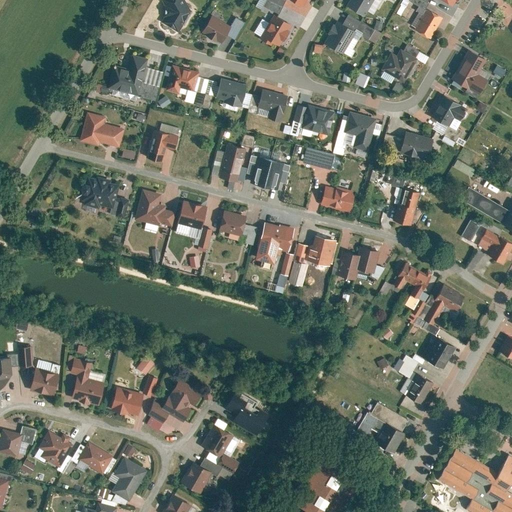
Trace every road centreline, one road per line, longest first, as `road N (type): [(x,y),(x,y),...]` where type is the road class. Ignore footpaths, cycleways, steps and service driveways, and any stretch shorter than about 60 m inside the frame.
road 1 (residential): [(504,300),(389,236),(36,141)]
road 2 (residential): [(477,0),(421,93),(406,103),(281,77)]
road 3 (residential): [(281,77),(102,31)]
road 4 (residential): [(173,448),(41,408),(0,411)]
road 5 (residential): [(450,399),(380,511)]
road 6 (unclassified): [(36,141),(102,31)]
